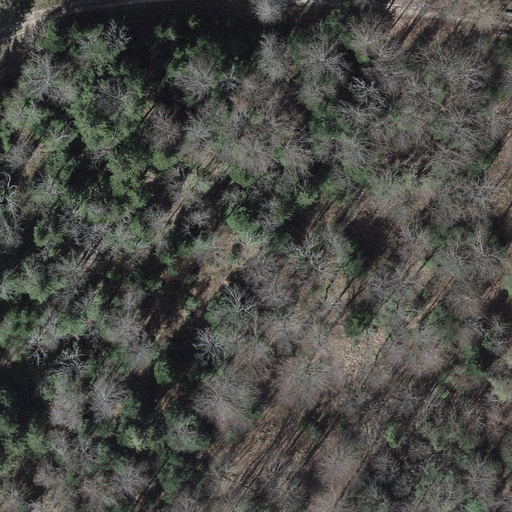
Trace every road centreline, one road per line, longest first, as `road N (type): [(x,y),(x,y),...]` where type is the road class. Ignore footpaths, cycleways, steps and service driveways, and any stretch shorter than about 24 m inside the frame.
road 1 (track): [(303,0),(511,27)]
road 2 (track): [(0,30),(137,0)]
